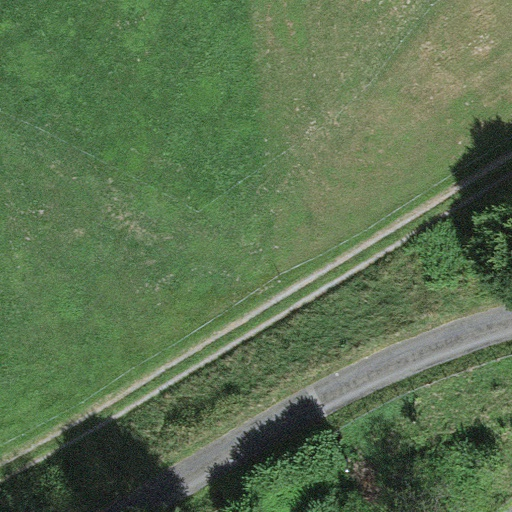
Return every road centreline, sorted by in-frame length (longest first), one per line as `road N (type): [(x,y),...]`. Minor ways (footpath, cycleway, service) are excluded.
road 1 (track): [(0,474),(511,162)]
road 2 (unclassified): [(511,318),(455,333),(319,392),(121,511)]
